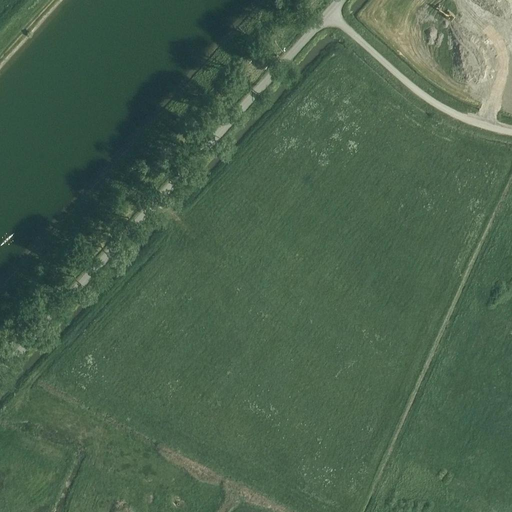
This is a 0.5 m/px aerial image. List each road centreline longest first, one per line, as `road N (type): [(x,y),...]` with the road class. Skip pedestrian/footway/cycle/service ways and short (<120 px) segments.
road 1 (unclassified): [(0,372),(326,14)]
road 2 (unclassified): [(511,131),(450,112),(326,14)]
